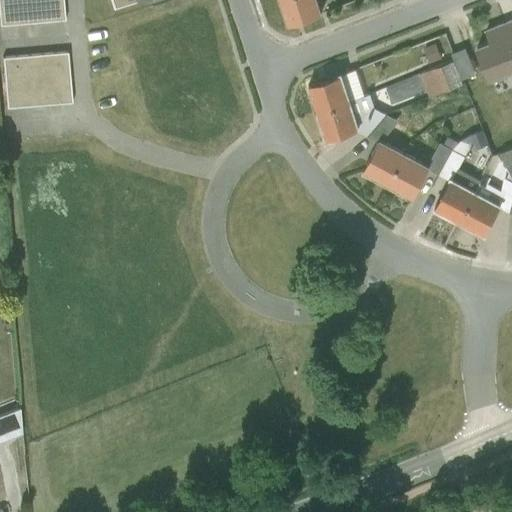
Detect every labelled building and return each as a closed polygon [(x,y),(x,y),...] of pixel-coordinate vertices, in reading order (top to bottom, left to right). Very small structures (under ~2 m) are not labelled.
[(0,0),(0,22),(63,16),(61,0),(0,0)] [(281,0),(288,22),(320,12),(316,0),(281,0)] [(511,68),(511,40),(504,20),(486,27),(490,39),(477,44),(489,77),(511,68)] [(462,76),(475,71),(464,46),(453,51),(462,76)] [(5,105),(70,99),(66,49),(1,54),(5,105)] [(463,80),(453,57),(419,70),(429,95),(463,80)] [(317,109),(363,92),(355,67),(308,83),(317,109)] [(497,119),(495,119),(475,71),(462,76),(481,125),(483,124),(490,140),(491,140),(495,149),(511,143),(502,137),(502,135),(503,135),(497,119)] [(454,111),(472,104),(464,83),(446,90),(454,111)] [(317,109),(326,136),(355,126),(367,132),(386,111),(375,105),(370,90),(363,92),(317,109)] [(388,180),(405,149),(382,137),(398,118),(386,111),(367,132),(378,138),(363,166),(388,180)] [(459,218),(481,177),(458,166),(469,142),(474,139),(477,146),(488,142),(481,127),(471,132),(462,136),(459,139),(452,146),(438,171),(449,177),(434,205),(459,218)] [(388,180),(413,194),(428,166),(438,171),(452,146),(459,139),(448,133),(443,141),(440,139),(428,161),(405,149),(388,180)] [(511,160),(511,145),(499,150),(501,154),(510,169),(511,172),(511,162),(511,161),(511,160)] [(459,218),(485,232),(499,204),(510,210),(511,200),(511,172),(510,169),(506,175),(504,174),(502,188),(487,180),(501,154),(499,150),(492,153),(481,177),(459,218)] [(17,406),(0,412),(0,438),(18,431),(17,406)]
